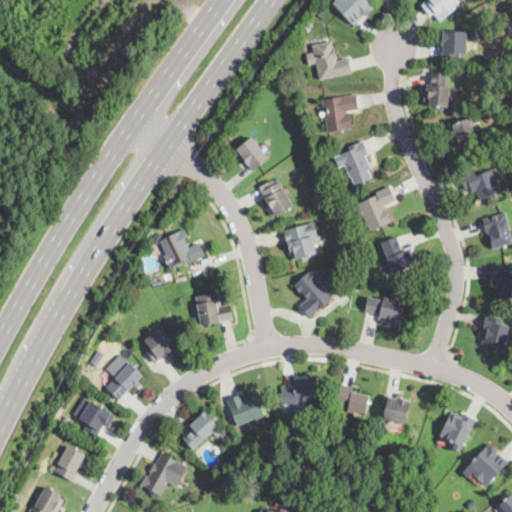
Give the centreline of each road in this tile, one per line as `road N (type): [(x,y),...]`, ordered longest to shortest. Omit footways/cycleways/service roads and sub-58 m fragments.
road 1 (primary): [(0,428),(74,284),(267,0)]
road 2 (residential): [(93,511),(166,400),(207,371),(271,347),(314,344),(436,367),(511,408)]
road 3 (primary): [(219,0),(132,122),(0,337)]
road 4 (residential): [(436,367),(458,287),(456,259),(398,118),(395,46)]
road 5 (residential): [(271,347),(247,233),(221,191),(132,122)]
